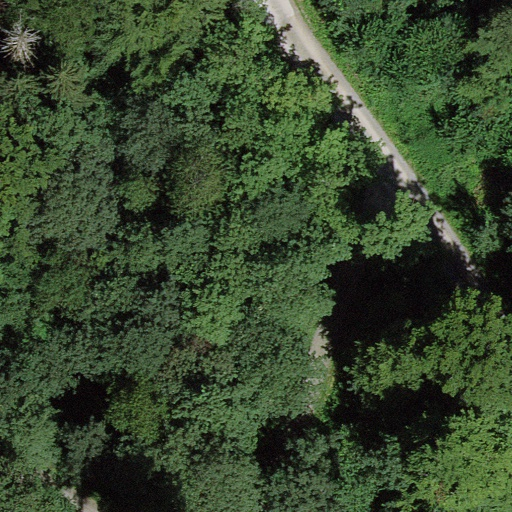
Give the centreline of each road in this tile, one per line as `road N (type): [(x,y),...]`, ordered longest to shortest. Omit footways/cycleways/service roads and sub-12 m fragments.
road 1 (track): [(511,367),(386,161),(261,0)]
road 2 (track): [(238,511),(386,161)]
